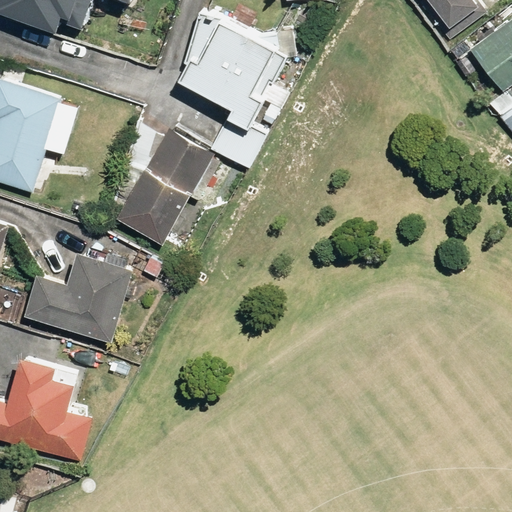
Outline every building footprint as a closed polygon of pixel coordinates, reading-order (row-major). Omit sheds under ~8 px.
[(11,0),(86,27),(95,0),(109,0),(139,11),(142,0),(11,0)] [(418,0),(451,41),(492,8),(485,0),(418,0)] [(286,56),(200,7),(182,38),(193,45),(174,78),(230,110),(209,147),(246,168),(289,93),(271,82),(286,56)] [(511,84),(511,16),(473,45),(506,90),(509,87),(511,84)] [(0,183),(31,193),(45,145),(61,150),(75,101),(23,86),(27,71),(0,63),(0,183)] [(511,91),(509,87),(506,90),(492,100),(511,126),(511,91)] [(115,215),(158,241),(188,191),(199,197),(222,160),(170,128),(164,137),(139,121),(117,158),(141,173),(115,215)] [(0,249),(8,226),(0,223),(0,249)] [(37,274),(23,315),(110,344),(136,270),(124,265),(127,257),(93,245),(89,256),(76,251),(65,283),(37,274)] [(0,399),(0,437),(81,459),(94,411),(66,403),(75,371),(19,356),(7,402),(0,399)] [(0,511),(14,511),(17,504),(19,494),(0,488),(0,511)]
